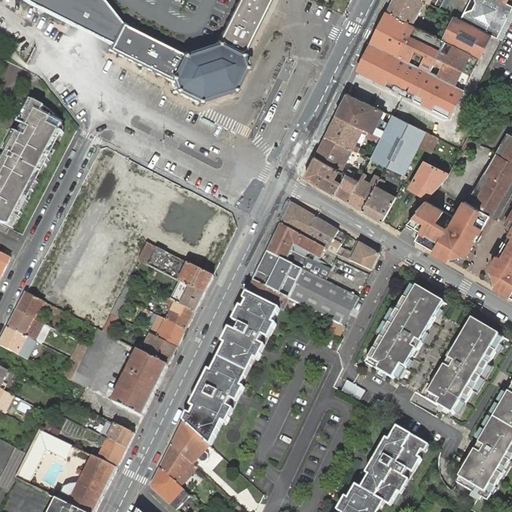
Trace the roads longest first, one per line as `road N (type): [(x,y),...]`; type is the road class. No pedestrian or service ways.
road 1 (secondary): [(281,180),(128,489)]
road 2 (secondary): [(373,0),(281,180)]
road 3 (residential): [(0,312),(90,137)]
road 4 (residential): [(281,180),(399,248)]
road 5 (residential): [(399,248),(511,313)]
road 6 (residential): [(270,511),(325,397)]
